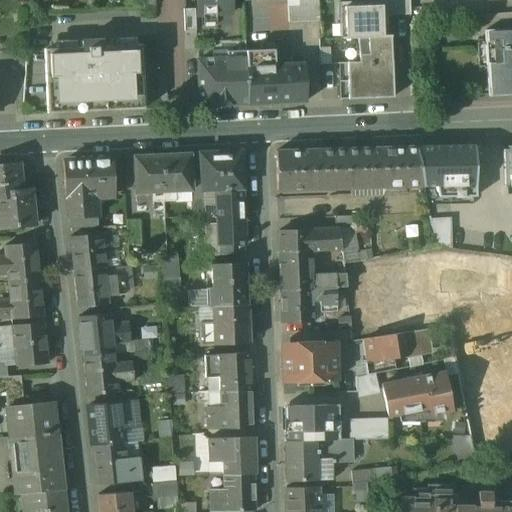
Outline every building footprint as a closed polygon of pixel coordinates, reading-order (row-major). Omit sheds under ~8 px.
[(196,0),(197,16),(231,14),(230,0),(196,0)] [(257,0),(258,10),(286,9),(285,0),(257,0)] [(318,0),(306,0),(287,0),(288,22),(318,21),(318,0)] [(385,1),(338,2),(341,40),(357,39),(390,37),(390,35),(387,35),(385,1)] [(511,16),(511,13),(463,16),(464,35),(484,34),(484,33),(511,30),(511,16)] [(489,51),(493,95),(511,93),(511,30),(484,33),(484,34),(485,50),(489,51)] [(390,37),(357,39),(358,57),(368,56),(368,63),(347,64),(348,99),(393,98),(390,37)] [(81,42),(81,48),(82,71),(92,71),(93,104),(143,102),(141,45),(103,47),(103,41),(81,42)] [(143,109),(143,102),(93,104),(92,71),(82,71),(81,48),(43,50),(46,114),(143,109)] [(227,53),(227,59),(199,61),(199,59),(196,59),(199,108),(248,105),(248,104),(247,104),(246,67),(245,52),(227,53)] [(303,65),(274,66),(276,103),(305,101),(303,65)] [(274,66),(246,67),(247,104),(248,104),(276,103),(274,66)] [(476,145),(414,146),(423,186),(423,187),(467,186),(476,186),(477,186),(476,170),(476,145)] [(507,150),(502,150),(503,195),(511,194),(511,145),(506,146),(507,150)] [(304,150),(275,151),(276,191),(423,186),(414,146),(379,148),(304,150)] [(238,153),(198,155),(200,182),(201,191),(214,190),(240,189),(238,153)] [(188,155),(160,157),(162,201),(174,201),(173,192),(188,191),(190,191),(190,183),(188,155)] [(160,157),(132,158),(134,194),(151,193),(151,202),(162,201),(160,157)] [(111,159),(63,161),(65,196),(67,196),(68,218),(70,218),(91,217),(94,217),(93,194),(112,193),(111,159)] [(16,164),(0,165),(0,229),(32,227),(30,203),(29,190),(19,191),(16,164)] [(489,207),(489,170),(476,170),(477,186),(476,186),(476,207),(489,207)] [(200,182),(190,183),(190,191),(188,191),(190,217),(203,216),(201,191),(200,182)] [(467,196),(467,186),(423,187),(425,197),(467,196)] [(240,189),(214,190),(218,246),(243,244),(240,189)] [(91,217),(70,218),(71,228),(91,227),(91,217)] [(450,243),(450,217),(433,217),(432,242),(450,243)] [(337,229),(277,231),(278,252),(309,251),(340,249),(337,229)] [(104,233),(69,237),(73,271),(73,272),(103,269),(108,268),(104,233)] [(34,243),(2,246),(3,255),(5,273),(6,281),(38,279),(34,243)] [(309,251),(278,252),(279,290),(311,288),(310,274),(309,251)] [(511,257),(468,278),(511,374),(511,257)] [(433,260),(360,269),(365,314),(439,305),(433,260)] [(139,264),(124,266),(125,275),(140,273),(139,264)] [(244,264),(210,265),(211,289),(205,290),(205,307),(212,307),(246,305),(244,264)] [(333,267),(322,267),(323,274),(310,274),(311,288),(334,287),(333,267)] [(104,277),(103,269),(73,272),(73,273),(77,304),(76,304),(77,306),(107,302),(106,294),(124,292),(122,275),(104,277)] [(38,279),(6,281),(8,300),(9,313),(10,317),(42,314),(38,279)] [(334,287),(311,288),(312,302),(319,302),(319,312),(336,311),(334,287)] [(311,288),(279,290),(280,322),(312,321),(312,302),(311,288)] [(8,300),(0,300),(0,313),(9,313),(8,300)] [(246,305),(212,307),(212,322),(213,344),(247,342),(246,305)] [(109,315),(80,317),(79,317),(77,317),(82,356),(82,357),(113,354),(112,343),(129,342),(127,324),(110,325),(109,315)] [(43,321),(11,324),(14,364),(47,361),(43,321)] [(212,322),(198,323),(199,344),(213,344),(212,322)] [(427,329),(365,339),(368,360),(368,361),(393,356),(431,349),(427,329)] [(334,341),(281,343),(282,381),(326,380),(326,379),(336,378),(334,341)] [(248,353),(218,355),(219,378),(219,392),(249,391),(248,353)] [(113,354),(82,357),(86,392),(85,392),(86,395),(117,392),(116,383),(133,381),(131,362),(114,364),(113,354)] [(218,355),(203,355),(205,378),(219,378),(218,355)] [(393,356),(368,361),(368,360),(363,360),(366,375),(395,368),(393,356)] [(443,372),(381,385),(387,417),(397,415),(398,416),(442,416),(442,413),(451,411),(443,372)] [(176,374),(176,397),(186,397),(187,375),(176,374)] [(249,391),(219,392),(221,429),(250,428),(249,391)] [(51,402),(6,407),(9,437),(54,434),(51,402)] [(132,402),(87,406),(91,447),(92,447),(123,443),(122,428),(135,427),(132,402)] [(338,405),(288,407),(289,431),(286,431),(286,441),(284,441),(339,440),(338,405)] [(386,418),(348,420),(349,440),(350,440),(386,438),(386,418)] [(54,434),(23,437),(26,471),(27,485),(59,482),(54,434)] [(251,438),(221,439),(222,461),(222,475),(252,474),(251,438)] [(221,439),(207,440),(208,461),(222,461),(221,439)] [(284,441),(283,441),(285,480),(331,479),(330,463),(351,463),(350,440),(349,440),(339,440),(284,441)] [(123,443),(92,447),(96,485),(139,481),(140,480),(138,458),(124,459),(123,443)] [(24,446),(15,446),(17,472),(26,471),(24,446)] [(351,471),(353,481),(376,477),(374,467),(351,471)] [(174,468),(152,470),(154,484),(175,483),(174,468)] [(252,474),(222,475),(223,490),(223,511),(254,510),(252,474)] [(154,484),(151,485),(152,498),(176,496),(175,483),(154,484)] [(317,488),(285,489),(286,511),(317,511),(317,496),(317,488)] [(62,511),(60,490),(24,493),(26,511),(62,511)] [(223,490),(209,491),(210,511),(223,511),(223,490)] [(487,492),(476,492),(476,506),(449,505),(450,491),(432,490),(432,494),(416,494),(416,498),(400,497),(399,511),(511,511),(511,506),(489,506),(489,492),(487,492)] [(129,511),(127,492),(97,495),(98,511),(129,511)] [(338,510),(338,496),(317,496),(318,511),(338,510)]
